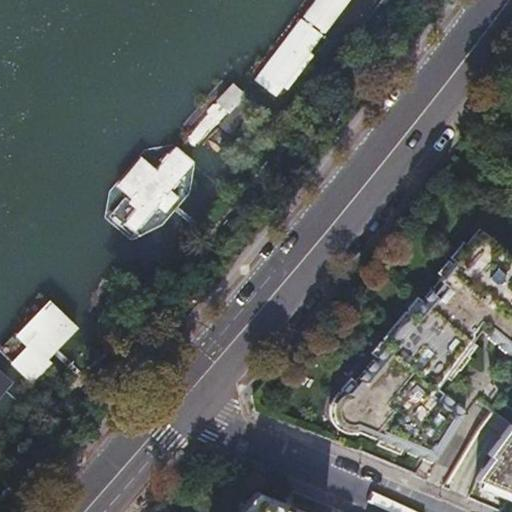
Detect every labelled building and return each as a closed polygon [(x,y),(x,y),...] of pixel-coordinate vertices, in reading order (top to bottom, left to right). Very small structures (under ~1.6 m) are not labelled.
[(298,18),(250,82),(281,106),(331,38),(327,35),(353,0),(315,0),(301,20),(298,18)] [(264,116),(241,98),(195,159),(218,177),(264,116)] [(192,195),(194,169),(172,150),(144,153),(109,195),(105,222),(133,244),(163,231),(192,195)] [(511,253),(492,239),(493,237),(478,226),(466,241),(463,239),(451,255),(455,259),(452,262),(448,258),(442,266),(437,272),(442,276),(431,289),(430,288),(423,296),(425,297),(422,300),(416,295),(370,351),(376,356),(374,359),(372,358),(366,364),(368,366),(366,369),(364,368),(358,375),(360,376),(355,381),(350,376),(343,384),(336,393),(332,401),(331,409),(333,418),(335,421),(341,427),(344,430),(352,432),(359,432),(360,430),(378,437),(376,444),(386,448),(399,453),(401,447),(408,450),(407,451),(416,455),(417,453),(422,456),(422,457),(430,461),(430,459),(435,461),(466,412),(463,409),(464,407),(457,401),(455,403),(451,399),(453,398),(446,392),(445,394),(435,386),(444,374),(449,378),(475,343),(470,340),(479,328),(509,352),(511,348),(511,253)] [(80,309),(126,250),(98,227),(51,286),(80,309)] [(81,325),(52,299),(28,325),(25,322),(0,348),(0,356),(28,382),(81,325)] [(0,400),(11,385),(0,375),(0,400)] [(490,455),(474,477),(511,492),(511,424),(510,423),(486,453),(490,455)] [(300,511),(290,508),(256,494),(239,511),(300,511)]
